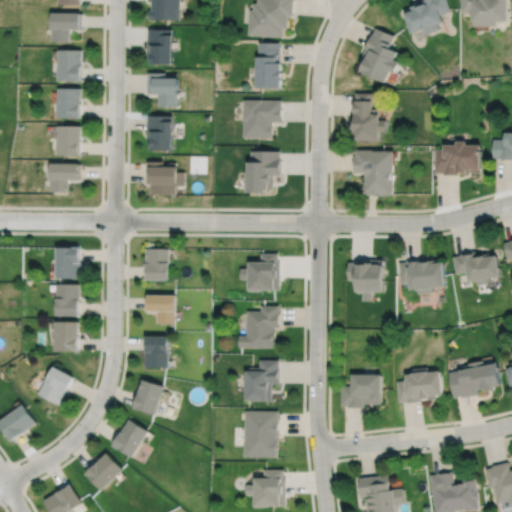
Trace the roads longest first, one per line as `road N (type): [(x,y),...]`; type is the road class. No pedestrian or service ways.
road 1 (residential): [(116,0),(109,377),(73,440),(5,482)]
road 2 (residential): [(339,0),(318,84),(316,425),(325,511)]
road 3 (residential): [(114,220),(416,222),(511,200)]
road 4 (residential): [(511,423),(319,448)]
